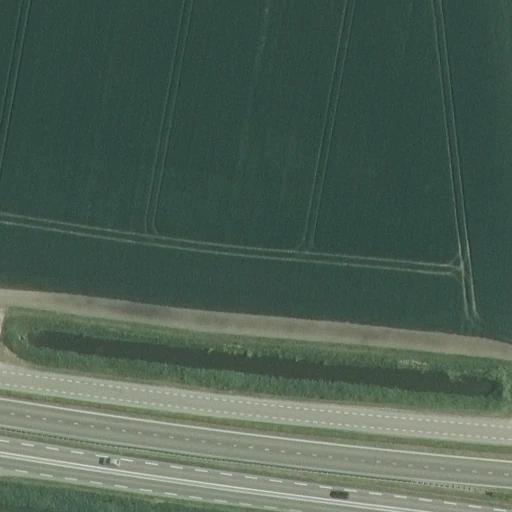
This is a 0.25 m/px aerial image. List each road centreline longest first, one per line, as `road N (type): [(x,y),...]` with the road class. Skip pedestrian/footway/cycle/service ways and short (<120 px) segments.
road 1 (unclassified): [(511,434),(0,379)]
road 2 (primary): [(399,511),(49,463)]
